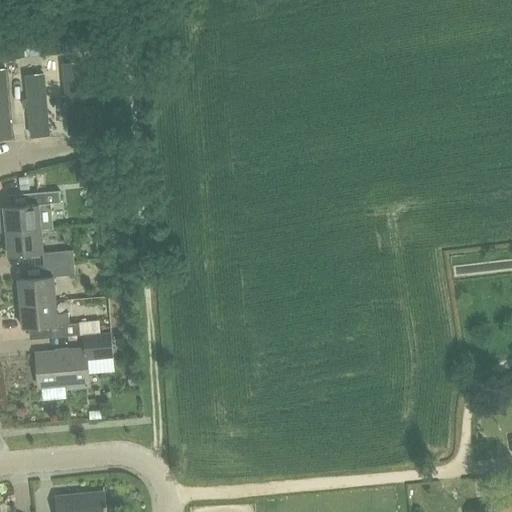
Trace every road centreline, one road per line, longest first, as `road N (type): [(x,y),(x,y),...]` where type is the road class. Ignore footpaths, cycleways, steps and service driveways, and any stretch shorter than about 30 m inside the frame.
road 1 (track): [(157,473),(120,0)]
road 2 (track): [(166,498),(451,471)]
road 3 (residential): [(167,511),(157,473),(122,454),(0,465)]
